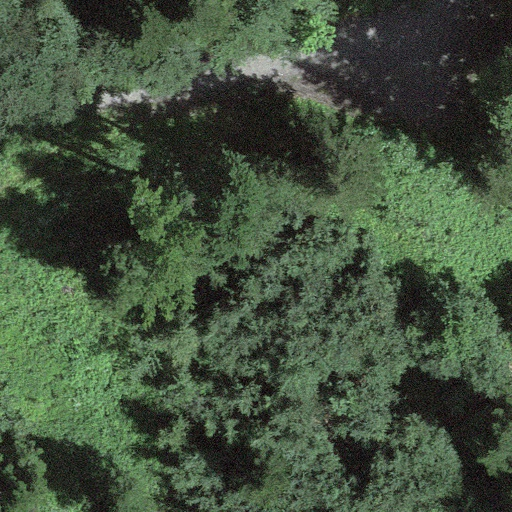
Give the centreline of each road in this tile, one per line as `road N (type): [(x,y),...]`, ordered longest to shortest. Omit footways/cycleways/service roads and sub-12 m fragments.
road 1 (track): [(451,0),(357,45),(0,119)]
road 2 (track): [(0,207),(107,131),(152,85)]
